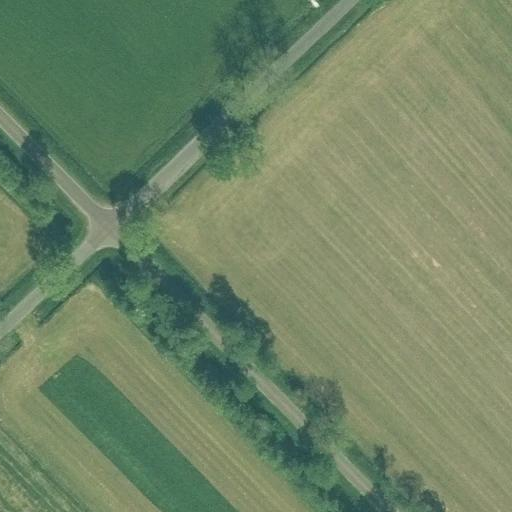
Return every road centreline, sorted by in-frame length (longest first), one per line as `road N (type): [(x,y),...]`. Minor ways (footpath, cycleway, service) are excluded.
road 1 (unclassified): [(391,511),(107,225)]
road 2 (unclassified): [(107,225),(347,0)]
road 3 (unclassified): [(107,225),(0,117)]
road 4 (unclassified): [(0,328),(107,225)]
